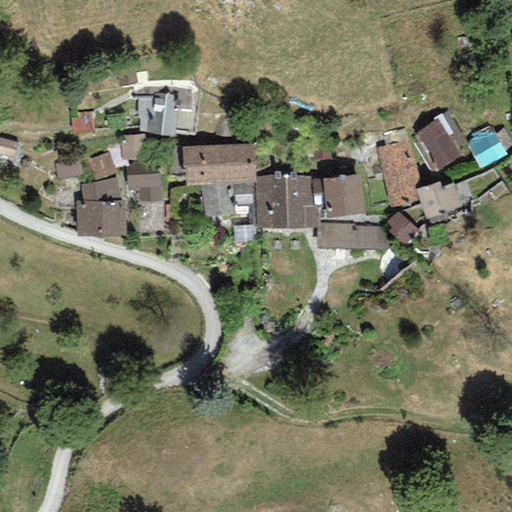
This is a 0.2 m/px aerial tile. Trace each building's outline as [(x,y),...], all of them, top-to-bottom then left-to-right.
[(172,137),(178,96),(152,93),(151,99),(136,97),(139,132),(172,137)] [(460,156),(437,120),(415,134),(437,169),(460,156)] [(505,154),(494,132),(466,146),(478,168),(505,154)] [(120,138),(122,161),(144,159),(142,136),(120,138)] [(0,139),(0,154),(11,157),(15,143),(0,139)] [(408,140),(375,149),(391,208),(419,201),(416,189),(421,188),(408,140)] [(185,170),(186,186),(200,185),(255,183),(255,177),(254,145),(181,148),(182,170),(185,170)] [(115,173),(107,153),(88,160),(96,180),(115,173)] [(85,162),(61,164),(62,178),(86,176),(85,162)] [(156,164),(125,165),(126,189),(139,189),(140,200),(160,200),(160,187),(157,187),(156,164)] [(256,204),(258,228),(313,225),(311,174),(255,177),(255,183),(256,204)] [(362,213),(358,175),(321,180),(326,218),(362,213)] [(114,178),(81,185),(83,202),(121,201),(114,178)] [(255,183),(200,185),(205,216),(234,213),(233,204),(256,204),(255,183)] [(421,188),(416,189),(419,201),(424,220),(460,210),(453,185),(440,188),(439,183),(421,188)] [(77,202),(78,238),(125,237),(124,201),(121,201),(83,202),(77,202)] [(415,229),(398,212),(387,224),(390,227),(386,232),(400,245),(415,229)] [(380,227),(318,224),(316,247),(379,250),(380,227)]
